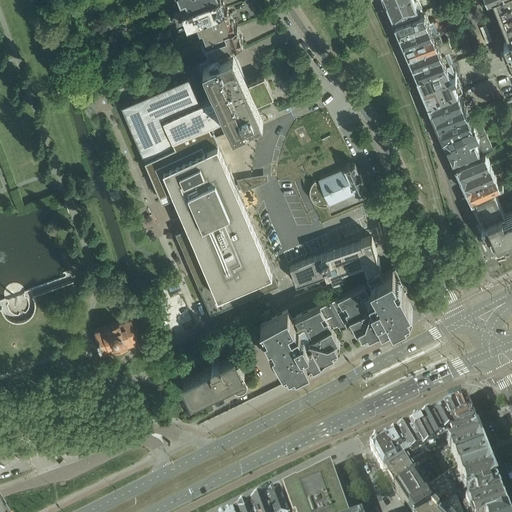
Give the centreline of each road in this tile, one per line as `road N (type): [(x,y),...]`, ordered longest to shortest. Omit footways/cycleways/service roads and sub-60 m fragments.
road 1 (residential): [(282,0),(390,156),(462,321)]
road 2 (primary): [(154,511),(487,357)]
road 3 (residential): [(511,248),(486,251),(375,0)]
road 4 (primary): [(462,321),(213,450)]
road 5 (residential): [(218,511),(343,446),(382,511)]
road 6 (residential): [(140,438),(0,493)]
